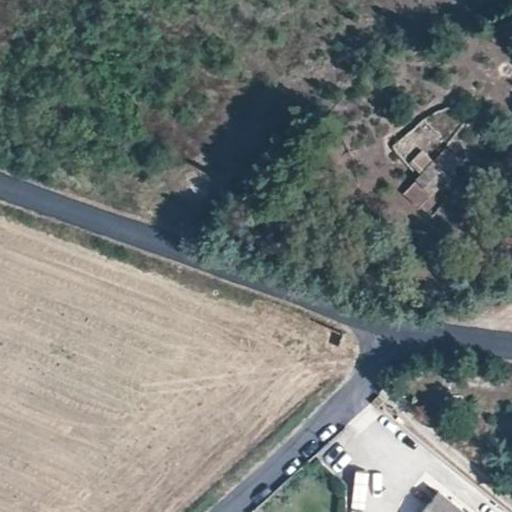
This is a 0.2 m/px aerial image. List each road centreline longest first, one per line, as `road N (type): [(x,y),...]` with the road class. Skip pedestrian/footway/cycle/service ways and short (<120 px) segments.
road 1 (tertiary): [(0,186),(396,329)]
road 2 (unclassified): [(230,511),(382,364),(396,329)]
road 3 (unknown): [(346,399),(382,442),(480,511)]
